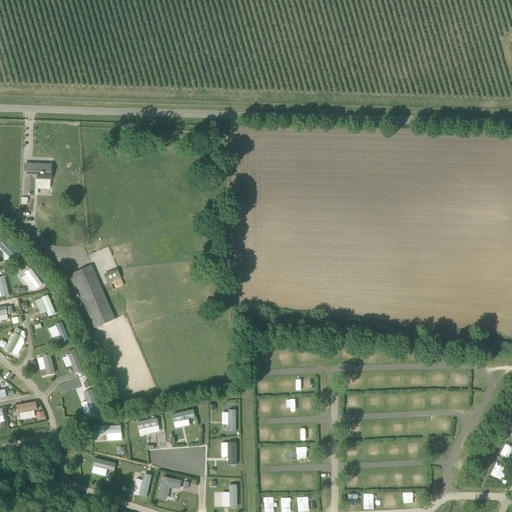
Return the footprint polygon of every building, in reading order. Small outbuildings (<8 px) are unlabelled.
[(50,189),(50,180),(51,165),(25,164),(24,178),(26,178),(25,195),(38,195),(38,189),(50,189)] [(12,260),(17,255),(2,239),(0,241),(0,257),(4,261),(9,257),(12,260)] [(95,328),(115,319),(91,265),(72,274),(95,328)] [(31,293),(42,285),(31,268),(19,276),(31,293)] [(108,284),(121,278),(117,270),(104,275),(108,284)] [(0,276),(0,296),(9,295),(4,275),(0,276)] [(47,295),(34,300),(41,319),(55,314),(47,295)] [(6,314),(13,312),(10,304),(0,306),(0,320),(7,319),(6,314)] [(61,322),(47,328),(52,341),(60,338),(61,342),(68,339),(61,322)] [(3,350),(16,356),(25,339),(12,332),(3,350)] [(69,375),(81,370),(73,352),(62,357),(69,375)] [(35,357),(41,376),(54,372),(48,353),(35,357)] [(78,383),(86,402),(81,404),(84,412),(97,406),(86,380),(78,383)] [(34,417),(32,410),(36,409),(34,400),(14,406),(18,421),(34,417)] [(226,431),(235,431),(236,409),(226,409),(226,418),(220,418),(220,425),(227,425),(226,431)] [(170,412),(172,428),(188,426),(188,419),(194,418),(193,410),(170,412)] [(138,435),(159,431),(157,417),(135,421),(138,435)] [(447,417),(424,417),(423,431),(446,432),(447,417)] [(120,425),(97,426),(97,434),(121,433),(120,425)] [(236,465),(235,442),(219,442),(220,457),(225,457),(225,465),(236,465)] [(504,444),(499,455),(505,459),(511,448),(504,444)] [(93,457),(90,465),(113,472),(115,463),(93,457)] [(132,495),(147,497),(149,475),(140,474),(140,479),(133,478),(132,495)] [(156,498),(165,500),(167,488),(177,489),(178,480),(159,477),(156,498)] [(237,506),(236,484),(226,484),(227,491),(219,491),(220,507),(237,506)]
